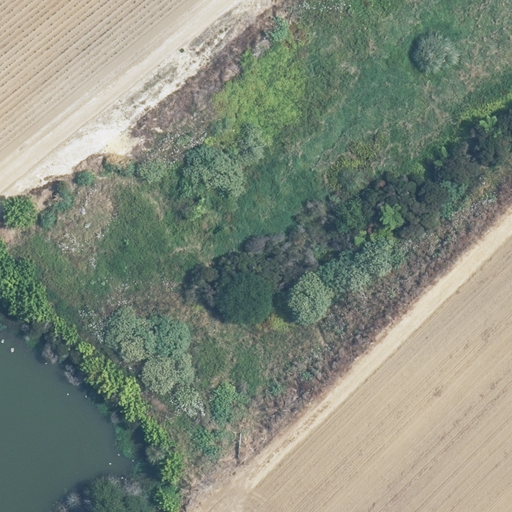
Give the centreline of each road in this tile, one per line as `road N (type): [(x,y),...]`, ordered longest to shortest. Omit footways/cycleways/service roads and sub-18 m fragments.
road 1 (track): [(511,239),(265,511)]
road 2 (track): [(0,184),(229,0)]
